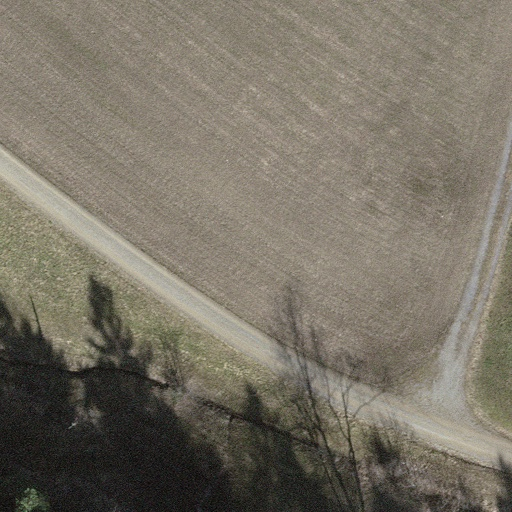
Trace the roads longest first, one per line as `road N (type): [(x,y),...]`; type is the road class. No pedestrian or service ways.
road 1 (track): [(0,160),(261,350),(511,449)]
road 2 (track): [(430,418),(511,99)]
